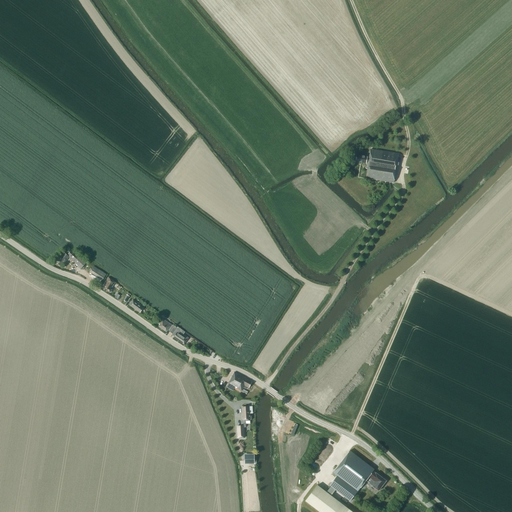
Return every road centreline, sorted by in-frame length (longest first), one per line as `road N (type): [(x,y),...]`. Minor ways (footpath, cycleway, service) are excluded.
road 1 (tertiary): [(436,511),(351,436),(245,373),(192,353),(0,234)]
road 2 (track): [(406,154),(400,98),(350,0)]
